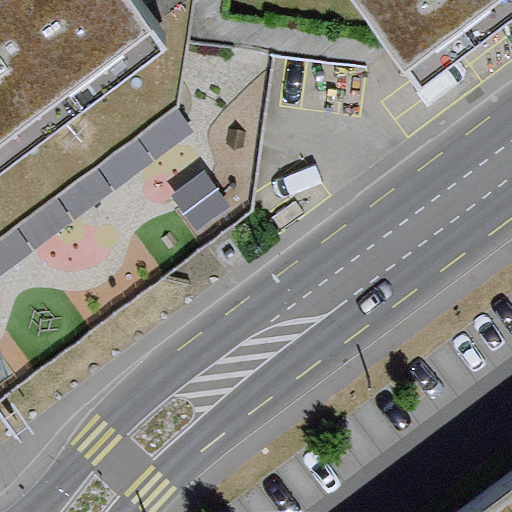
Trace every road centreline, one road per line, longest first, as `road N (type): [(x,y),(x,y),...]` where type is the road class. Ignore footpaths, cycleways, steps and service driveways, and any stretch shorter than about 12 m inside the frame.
road 1 (primary): [(304,314),(177,370),(94,441),(31,511)]
road 2 (primary): [(125,511),(219,419),(304,314)]
road 3 (primary): [(304,314),(511,159)]
